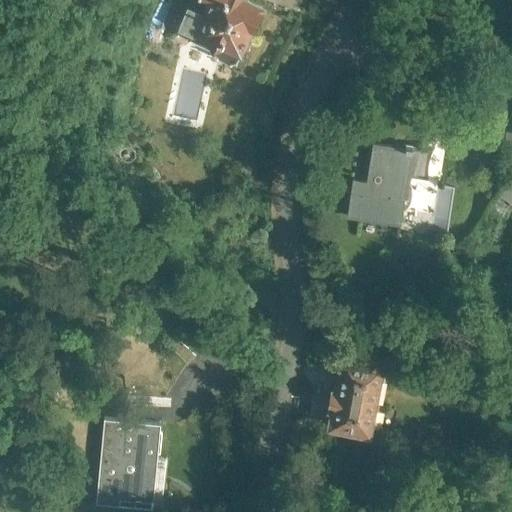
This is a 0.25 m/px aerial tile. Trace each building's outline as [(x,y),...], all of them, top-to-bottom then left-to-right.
[(214,51),(216,56),(230,62),(236,60),(239,52),(240,52),(242,48),(248,46),(251,39),(249,34),(263,4),(253,0),(190,0),(188,6),(187,5),(177,27),(192,33),(189,39),(214,51)] [(143,35),(157,42),(166,23),(151,17),(143,35)] [(473,145),(498,149),(504,116),(479,112),(473,145)] [(353,180),(348,215),(401,223),(410,166),(422,168),(426,144),(413,142),(413,148),(373,142),(367,182),(353,180)] [(511,200),(511,176),(500,196),(511,203),(511,200)] [(478,343),(492,345),(494,331),(479,330),(478,343)] [(371,433),(385,364),(342,356),(336,388),(332,387),(328,408),(331,409),(329,425),(353,430),(353,432),(355,433),(356,434),(360,434),(362,433),(363,431),(371,433)] [(104,416),(96,503),(152,508),(160,421),(104,416)]
